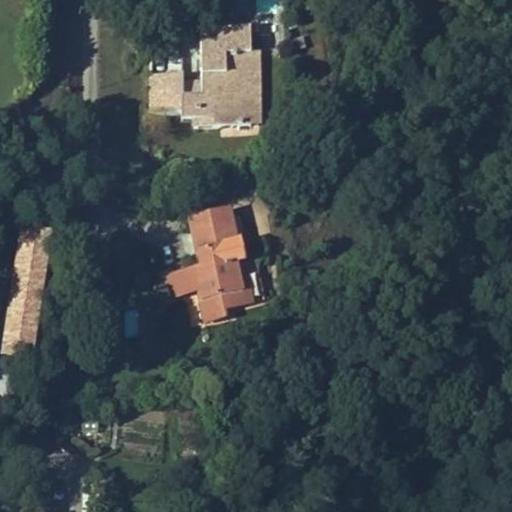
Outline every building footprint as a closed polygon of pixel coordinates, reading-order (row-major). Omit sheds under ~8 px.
[(225,32),(249,32),(249,23),(225,23),(225,32)] [(194,121),(194,129),(237,128),(237,99),(251,99),(249,32),(225,32),(200,33),(201,77),(201,98),(182,98),(182,77),(150,78),(150,115),(181,115),(181,122),(194,121)] [(182,98),(201,98),(201,77),(182,77),(182,98)] [(237,99),(237,128),(251,128),(251,99),(237,99)] [(224,313),(245,308),(236,267),(240,267),(229,214),(191,222),(201,271),(194,273),(198,293),(205,324),(226,320),(224,313)] [(16,237),(0,336),(0,361),(35,367),(55,243),(16,237)] [(240,267),(236,267),(245,308),(251,307),(242,266),(240,267)] [(198,293),(194,273),(165,279),(169,299),(198,293)]
